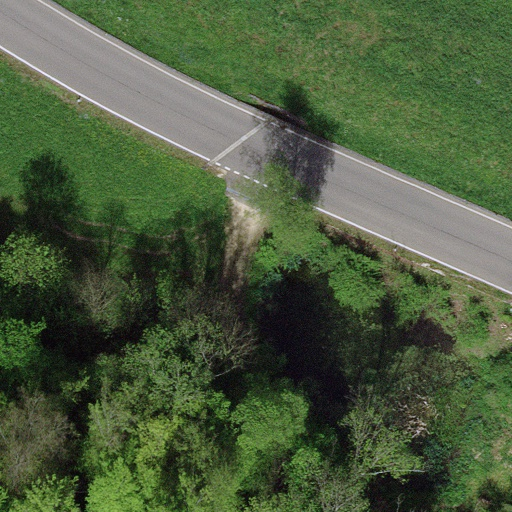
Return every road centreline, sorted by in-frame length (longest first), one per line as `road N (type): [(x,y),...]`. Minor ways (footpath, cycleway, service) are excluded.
road 1 (tertiary): [(0,2),(127,86),(251,150),(511,258)]
road 2 (track): [(251,150),(250,225),(217,322),(240,377),(373,511)]
